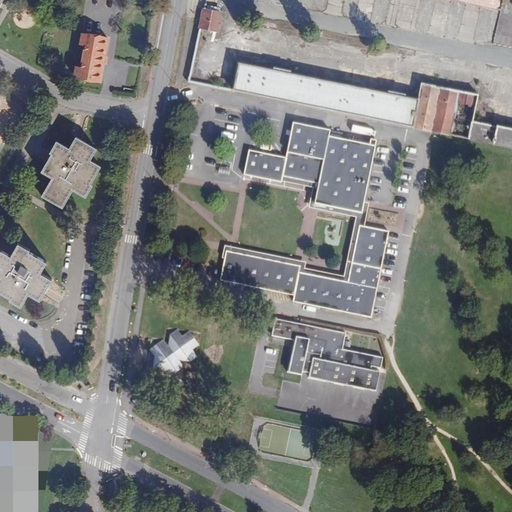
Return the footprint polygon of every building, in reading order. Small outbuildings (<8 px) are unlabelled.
[(459,0),(496,8),(497,0),(459,0)] [(217,31),(221,12),(204,9),(200,27),(217,31)] [(100,81),(108,38),(82,34),(81,44),(86,45),(81,67),(77,67),(75,76),(100,81)] [(511,128),(473,121),(478,95),(422,84),(419,101),(404,98),(404,96),(389,93),(389,95),(289,74),(290,72),(275,69),(274,70),(239,63),(233,90),(469,139),(511,148),(511,128)] [(233,84),(237,65),(230,64),(226,82),(233,84)] [(329,137),(331,130),(293,123),(286,158),(249,150),(244,175),(281,182),(282,182),(283,177),(319,184),(315,204),(362,213),(364,202),(377,141),(371,139),(370,145),(329,137)] [(90,160),(97,149),(76,137),(69,148),(56,141),(50,153),(51,154),(41,172),(52,178),(42,196),(63,208),(73,190),(86,197),(92,185),(91,184),(101,166),(90,160)] [(283,177),(282,182),(313,188),(309,208),(356,217),(355,220),(344,277),(305,269),(306,263),(225,246),(222,258),(225,259),(226,251),(300,266),(299,273),(348,283),(359,226),(364,227),(365,222),(369,203),(364,202),(362,213),(315,204),(319,184),(283,177)] [(371,318),(389,232),(364,227),(359,226),(348,283),(299,273),(300,266),(226,251),(225,259),(220,281),(294,296),(293,302),(371,318)] [(0,249),(0,291),(11,297),(9,299),(21,306),(29,293),(40,300),(52,279),(41,272),(47,262),(29,251),(30,250),(18,243),(11,256),(0,249)] [(343,350),(346,334),(275,319),(272,336),(295,341),(289,373),(302,376),(303,372),(316,375),(315,380),(374,392),(378,372),(369,370),(370,367),(379,369),(381,358),(343,350)] [(156,344),(153,368),(177,372),(179,360),(191,362),(194,338),(170,334),(168,346),(156,344)]
